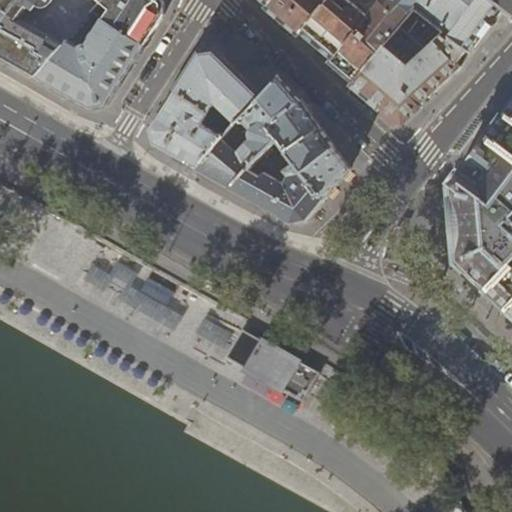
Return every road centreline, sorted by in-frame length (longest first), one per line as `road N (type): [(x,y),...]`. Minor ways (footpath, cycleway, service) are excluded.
road 1 (primary): [(334,294),(103,163)]
road 2 (residential): [(415,177),(228,0)]
road 3 (primary): [(334,294),(504,425)]
road 4 (residential): [(103,163),(203,0)]
road 5 (tertiary): [(415,177),(511,54)]
road 6 (tertiary): [(334,294),(415,177)]
